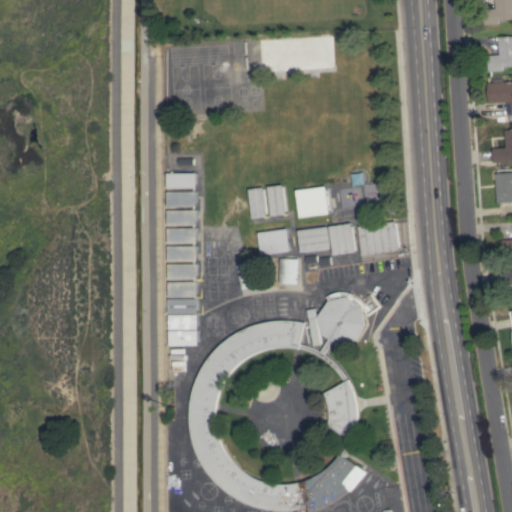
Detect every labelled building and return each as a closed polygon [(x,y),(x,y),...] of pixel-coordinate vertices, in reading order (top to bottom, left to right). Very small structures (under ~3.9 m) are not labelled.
[(484,9),(495,8),(494,0),(511,0),(511,19),(499,20),(500,24),(485,25),(484,9)] [(488,55),(500,55),(499,37),(511,36),(511,65),(503,66),(504,70),(489,71),(488,55)] [(511,81),(511,114),(508,115),(507,101),(489,103),(488,83),(511,81)] [(492,148),(505,147),(504,129),(511,128),(511,158),(509,159),(509,162),(493,163),(492,148)] [(495,174),(511,172),(511,201),(497,203),(495,174)] [(168,188),(168,173),(197,173),(197,188),(168,188)] [(286,214),(272,216),(268,187),(283,185),(286,214)] [(329,214),(300,218),(296,190),(326,186),(329,214)] [(267,216),(253,218),(249,189),(264,187),(267,216)] [(168,206),(167,192),(197,191),(197,206),(168,206)] [(168,225),(168,210),(197,210),(197,225),(168,225)] [(395,221),(399,250),(363,255),(358,226),(395,221)] [(330,226),(352,223),(356,252),(334,255),(330,226)] [(302,252),(299,230),(328,226),(331,248),(302,252)] [(168,243),(168,228),(197,228),(197,243),(168,243)] [(262,255),(258,232),(287,228),(291,250),(262,255)] [(511,255),(502,256),(500,240),(511,239),(511,255)] [(168,261),(168,246),(197,246),(198,261),(168,261)] [(280,258),(299,259),(298,284),(279,283),(280,258)] [(237,265),(255,260),(261,284),(243,289),(237,265)] [(169,279),(168,264),(197,264),(198,279),(169,279)] [(511,269),(511,283),(505,285),(502,271),(511,269)] [(169,297),(168,282),(198,282),(198,297),(169,297)] [(348,380),(349,379),(354,390),(357,402),(358,414),(358,426),(355,438),(354,438),(352,444),(348,451),(344,457),(367,472),(365,475),(358,483),(350,491),(343,497),(336,502),(327,507),(320,510),(312,511),(308,511),(307,508),(298,510),(287,511),(277,511),(267,509),(257,507),(248,504),(239,499),(230,494),(222,488),(215,481),(208,473),(203,465),(198,456),(194,446),(191,437),(190,427),(189,417),(189,406),(191,396),(194,387),(197,377),(202,368),(207,360),(213,352),(221,345),(228,338),(237,333),(246,328),(256,325),(265,322),(275,321),(285,320),(296,321),(305,322),(301,344),(306,345),(316,349),(321,352),(328,338),(323,335),(319,316),(329,300),(326,296),(332,293),(340,292),(347,292),(353,294),(360,298),(365,303),(366,306),(364,307),(363,305),(362,306),(367,324),(358,340),(339,344),(333,341),(325,355),(331,358),(336,363),(341,368),(345,374),(348,380)] [(169,313),(169,298),(198,298),(198,313),(169,313)] [(312,335),(310,335),(309,330),(311,329),(310,320),(309,320),(307,309),(316,308),(318,318),(317,318),(321,344),(314,346),(312,335)] [(169,329),(169,315),(198,315),(198,329),(169,329)] [(198,330),(198,345),(169,345),(169,330),(198,330)] [(172,371),(172,361),(184,361),(184,371),(172,371)]
